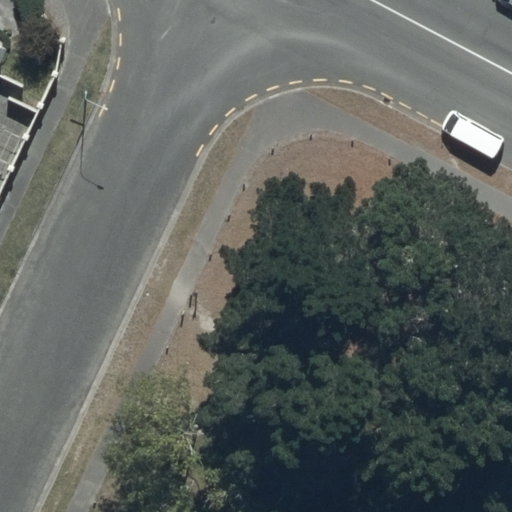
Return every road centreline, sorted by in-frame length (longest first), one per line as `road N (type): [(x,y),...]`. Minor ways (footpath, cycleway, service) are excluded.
road 1 (residential): [(0,458),(217,0)]
road 2 (tertiary): [(372,0),(511,73)]
